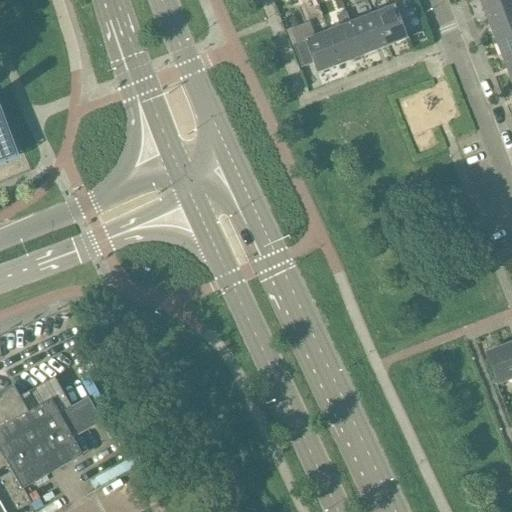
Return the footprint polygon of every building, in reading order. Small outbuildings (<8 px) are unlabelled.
[(375,0),(369,3),(374,15),(387,48),(409,39),(396,6),(394,7),(391,0),(375,0)] [(511,11),(511,0),(480,0),(488,21),(511,11)] [(408,9),(411,18),(418,16),(414,6),(408,9)] [(511,11),(488,21),(497,43),(511,37),(511,11)] [(365,57),(352,24),(347,13),(336,17),(341,28),(329,32),(342,66),(365,57)] [(387,48),(374,15),(352,24),(365,57),(387,48)] [(319,75),(342,66),(329,32),(294,46),(303,68),(314,64),(319,75)] [(511,37),(497,43),(506,66),(511,63),(511,37)] [(0,156),(11,152),(0,124),(0,156)] [(511,379),(511,345),(488,355),(500,385),(511,379)] [(0,397),(0,450),(13,474),(0,481),(0,509),(1,511),(21,511),(32,506),(25,492),(85,458),(74,439),(101,423),(88,401),(73,410),(56,380),(22,399),(16,388),(0,397)]
